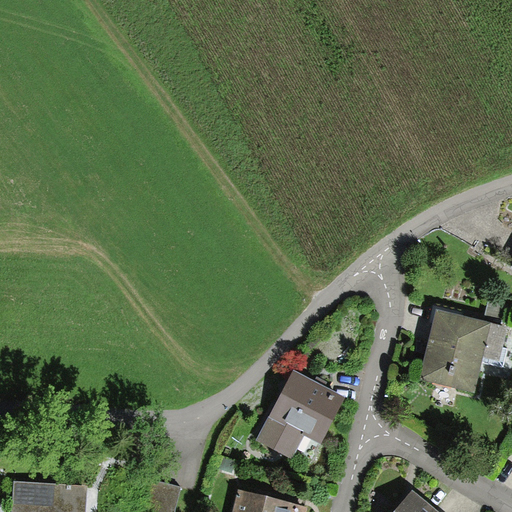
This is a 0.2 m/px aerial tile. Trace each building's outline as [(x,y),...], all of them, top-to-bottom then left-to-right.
[(505,323),(432,308),(418,379),(471,390),(476,362),(501,367),(505,347),(501,346),(505,323)] [(321,443),(346,395),(293,369),(258,440),(292,457),(303,434),(321,443)] [(82,511),(83,483),(2,480),(1,500),(0,499),(0,511),(82,511)] [(172,511),(178,487),(148,480),(140,511),(172,511)] [(302,511),(304,506),(237,489),(231,511),(302,511)] [(434,511),(407,490),(388,511),(434,511)]
